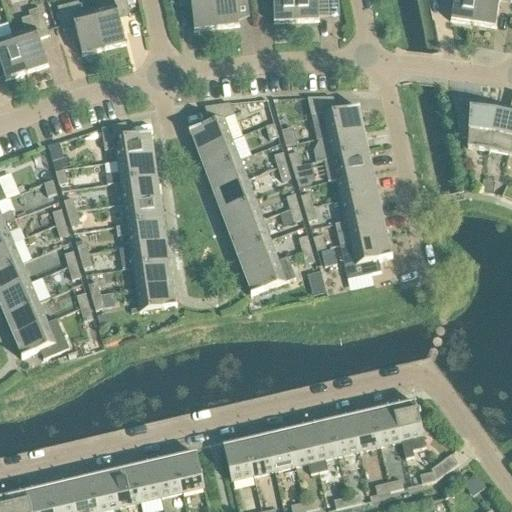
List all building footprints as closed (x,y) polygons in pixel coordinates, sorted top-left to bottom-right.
[(112,0),(115,9),(94,15),(104,55),(126,49),(126,48),(125,48),(118,22),(130,19),(125,0),(112,0)] [(216,33),(212,0),(177,0),(179,10),(191,8),(194,34),(193,35),(193,36),(216,33)] [(212,0),(216,33),(239,30),(239,29),(238,29),(235,3),(247,1),(246,0),(212,0)] [(296,26),(295,0),(272,0),(274,26),(273,26),(273,27),(296,26)] [(295,0),(296,26),(319,26),(319,24),(318,24),(317,0),(295,0)] [(450,25),(473,28),(477,0),(454,0),(451,24),(450,24),(450,25)] [(477,0),(473,28),(496,32),(496,31),(495,30),(499,4),(511,6),(511,0),(477,0)] [(104,55),(94,15),(82,18),(79,6),(57,11),(64,36),(75,33),(82,59),(81,59),(81,60),(104,55)] [(25,35),(13,39),(27,77),(48,70),(48,69),(47,69),(39,44),(50,40),(40,12),(28,16),(30,20),(21,23),(25,35)] [(27,77),(13,39),(0,43),(0,68),(5,84),(4,84),(5,85),(27,77)] [(362,134),(358,113),(360,113),(359,112),(336,117),(333,102),(307,102),(312,123),(317,144),(319,144),(327,142),(362,134)] [(191,137),(198,157),(232,144),(224,124),(245,115),(242,108),(231,110),(230,108),(204,112),(211,128),(189,137),(189,138),(191,137)] [(467,153),(489,155),(496,117),(470,115),(469,127),(458,126),(461,143),(468,143),(467,153)] [(489,155),(509,160),(511,150),(511,121),(496,117),(489,155)] [(115,154),(117,166),(153,161),(150,140),(151,140),(151,138),(128,142),(126,127),(101,133),(104,155),(115,154)] [(265,131),(269,144),(278,142),(274,129),(265,131)] [(332,163),(367,156),(362,134),(327,142),(319,144),(322,154),(313,156),(316,167),(324,165),(332,163)] [(62,144),(51,148),(59,172),(70,168),(62,144)] [(198,157),(206,177),(240,165),(232,144),(198,157)] [(372,177),(367,156),(332,163),(324,165),(328,186),(336,184),(372,177)] [(288,159),(292,172),(301,170),(297,157),(288,159)] [(274,160),(278,173),(287,171),(283,158),(274,160)] [(107,190),(120,188),(156,182),(153,161),(117,166),(119,178),(105,180),(107,190)] [(40,186),(52,182),(46,164),(34,167),(40,186)] [(206,177),(214,198),(247,185),(240,165),(206,177)] [(301,170),(292,172),(296,185),(305,183),(301,170)] [(287,171),(278,173),(281,186),(290,184),(287,171)] [(68,187),(64,174),(55,177),(59,190),(68,187)] [(336,184),(341,205),(376,198),(372,177),(336,184)] [(120,188),(123,209),(159,204),(156,182),(120,188)] [(481,196),(493,198),(495,185),(483,183),(481,196)] [(44,188),(48,201),(57,199),(53,185),(44,188)] [(214,198),(221,218),(255,205),(247,185),(214,198)] [(502,201),(511,205),(511,190),(507,189),(502,201)] [(301,201),(304,214),(313,211),(310,198),(301,201)] [(341,205),(346,226),(346,227),(381,219),(376,198),(341,205)] [(286,202),(290,215),(299,212),(295,199),(286,202)] [(64,206),(68,219),(76,216),(73,203),(64,206)] [(123,209),(126,230),(127,230),(162,225),(159,204),(123,209)] [(221,218),(229,238),(263,225),(255,205),(221,218)] [(313,211),(304,214),(308,227),(317,224),(313,211)] [(299,212),(290,215),(294,228),(303,225),(299,212)] [(52,217),(56,230),(65,227),(61,214),(52,217)] [(0,230),(5,228),(15,224),(11,216),(1,220),(0,216),(0,230)] [(76,216),(68,219),(71,232),(80,229),(76,216)] [(348,235),(350,247),(350,248),(386,240),(381,219),(346,227),(346,226),(335,228),(337,238),(348,235)] [(0,253),(13,248),(9,238),(19,233),(15,224),(5,228),(0,230),(0,253)] [(128,239),(130,252),(166,246),(162,225),(127,230),(126,230),(116,231),(117,241),(128,239)] [(229,238),(237,258),(270,245),(263,225),(229,238)] [(65,227),(56,230),(60,243),(69,241),(65,227)] [(313,242),(317,256),(326,253),(322,240),(313,242)] [(350,248),(350,247),(340,249),(347,284),(372,278),(369,267),(392,262),(392,260),(390,261),(386,240),(350,248)] [(298,243),(302,256),(311,254),(307,241),(298,243)] [(76,248),(80,261),(89,258),(85,245),(76,248)] [(237,258),(244,278),(278,266),(270,245),(237,258)] [(122,275),(133,273),(169,268),(166,246),(130,252),(132,264),(121,266),(122,275)] [(0,253),(0,277),(22,268),(13,248),(0,253)] [(311,254),(302,256),(306,269),(315,267),(311,254)] [(333,254),(321,257),(325,272),(336,269),(333,254)] [(64,259),(68,272),(77,269),(73,256),(64,259)] [(89,258),(80,261),(83,274),(92,271),(89,258)] [(251,300),(295,283),(292,274),(283,277),(278,266),(244,278),(252,298),(250,299),(251,300)] [(0,277),(0,300),(30,288),(22,268),(0,277)] [(133,273),(136,294),(172,289),(169,268),(133,273)] [(77,269),(68,272),(72,285),(81,282),(77,269)] [(88,289),(92,302),(101,300),(97,287),(88,289)] [(0,300),(0,308),(6,322),(39,308),(30,288),(0,300)] [(172,289),(136,294),(139,317),(177,311),(177,310),(175,310),(172,289)] [(76,301),(80,314),(89,311),(85,298),(76,301)] [(101,300),(92,302),(96,316),(104,313),(101,300)] [(6,322),(14,342),(47,328),(39,308),(6,322)] [(89,311),(80,314),(84,327),(93,324),(89,311)] [(47,328),(14,342),(23,361),(21,362),(22,363),(41,355),(44,363),(43,364),(43,365),(69,354),(56,324),(47,328)] [(393,412),(401,447),(405,463),(414,461),(413,455),(426,452),(415,406),(393,412)] [(393,412),(372,416),(380,452),(401,447),(393,412)] [(372,416),(351,421),(359,457),(380,452),(372,416)] [(351,421),(330,426),(338,462),(359,457),(351,421)] [(330,426),(308,431),(319,477),(328,475),(325,465),(338,462),(330,426)] [(308,431),(287,436),(296,471),(308,468),(311,479),(319,477),(308,431)] [(287,436),(266,441),(275,476),(296,471),(287,436)] [(266,441),(245,446),(253,481),(275,476),(266,441)] [(253,481),(245,446),(223,451),(231,486),(253,481)] [(196,458),(174,463),(182,498),(204,493),(196,458)] [(433,476),(420,479),(422,489),(436,486),(459,469),(452,459),(431,474),(433,476)] [(174,463),(153,468),(161,503),(182,498),(174,463)] [(153,468),(132,473),(140,508),(161,503),(153,468)] [(132,473),(111,477),(118,511),(121,511),(140,508),(132,473)] [(118,511),(111,477),(90,482),(96,511),(118,511)] [(486,492),(476,479),(463,489),(472,502),(486,492)] [(96,511),(90,482),(69,487),(74,511),(96,511)] [(401,484),(388,488),(390,497),(403,494),(401,484)] [(74,511),(69,487),(47,492),(51,511),(74,511)] [(390,497),(388,488),(375,491),(377,500),(390,497)] [(51,511),(47,492),(26,497),(29,511),(51,511)] [(29,511),(26,497),(5,502),(7,511),(29,511)] [(360,499),(347,502),(349,511),(362,508),(360,499)] [(345,511),(349,511),(347,502),(334,505),(335,511),(345,511)]
